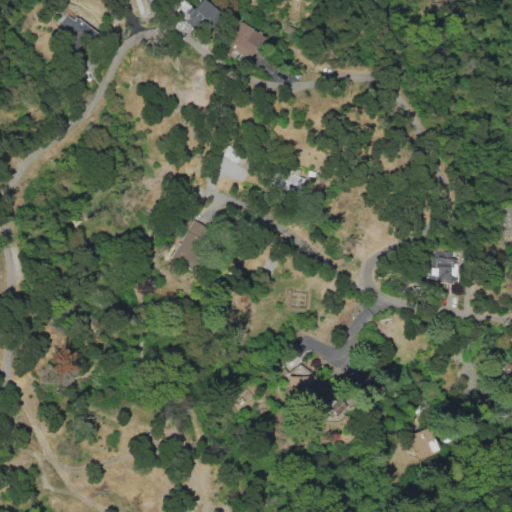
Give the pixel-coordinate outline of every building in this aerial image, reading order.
[(133,0),(140,20),(160,14),(155,0),(133,0)] [(180,17),(195,29),(203,20),(209,25),(219,13),(203,0),(198,0),(192,9),(188,6),(180,17)] [(59,24),(72,34),(63,47),(71,53),(90,27),(68,11),(59,24)] [(247,60),(262,36),(239,21),(223,46),(247,60)] [(302,175),(277,167),(271,185),(297,193),(302,175)] [(511,252),(511,212),(511,203),(498,204),(504,253),(511,252)] [(185,264),(207,229),(192,220),(171,255),(185,264)] [(450,251),(428,251),(427,282),(455,282),(455,258),(450,258),(450,251)] [(290,387),(313,409),(313,410),(321,418),(328,411),(334,417),(345,405),(329,390),(325,394),(299,370),(297,372),(293,369),(283,379),(291,386),(290,387)] [(431,428),(411,432),(417,457),(436,452),(431,428)]
